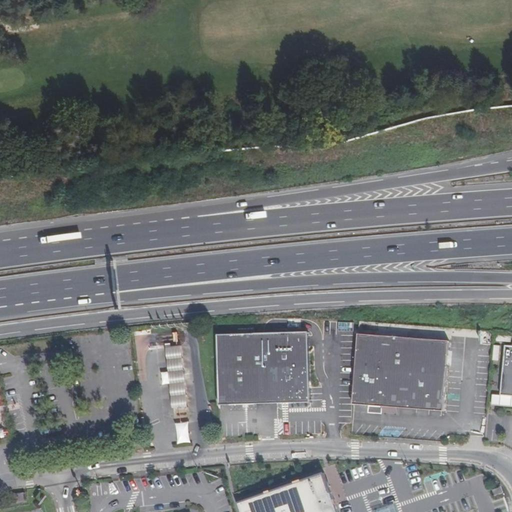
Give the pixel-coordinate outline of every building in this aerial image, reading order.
[(492,345),(493,331),(483,331),(483,344),(492,345)] [(220,405),(280,403),(296,403),(311,402),(309,332),(218,335),(220,405)] [(384,407),(399,408),(444,411),(447,377),(449,341),(359,334),(353,399),(353,405),(384,407)] [(187,399),(180,337),(165,338),(173,401),(187,399)] [(493,360),(499,361),(501,345),(495,345),(493,360)] [(511,345),(505,345),(500,395),(511,396),(511,345)] [(190,442),(190,422),(177,422),(177,443),(190,442)] [(337,511),(333,500),(325,475),(324,474),(239,504),(241,511),(337,511)] [(503,493),(501,487),(493,490),(495,496),(503,493)] [(24,493),(8,495),(10,505),(26,503),(24,493)] [(343,511),(340,498),(333,500),(337,511),(343,511)]
